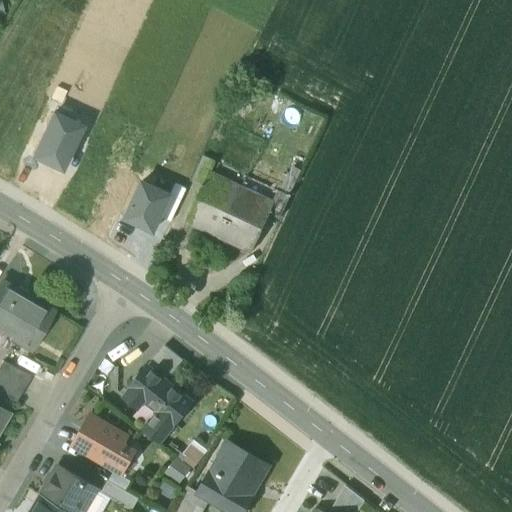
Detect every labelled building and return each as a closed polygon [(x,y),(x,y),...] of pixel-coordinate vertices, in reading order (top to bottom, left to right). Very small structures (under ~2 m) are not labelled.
[(33,158),(62,171),(82,127),(53,114),(33,158)] [(215,161),(203,156),(192,179),(203,184),(208,173),(209,174),(215,161)] [(209,174),(208,173),(203,184),(186,220),(251,251),(268,214),(273,204),(272,203),(209,174)] [(142,182),(125,217),(153,230),(159,217),(170,195),(142,182)] [(170,195),(159,217),(170,223),(186,189),(175,184),(170,195)] [(289,196),(277,191),(272,203),(273,204),(268,214),(279,219),(289,196)] [(52,310),(2,281),(0,284),(0,332),(29,349),(52,310)] [(30,377),(2,361),(0,364),(0,394),(15,402),(30,377)] [(191,401),(147,365),(142,371),(136,372),(133,377),(133,382),(129,388),(130,389),(144,400),(157,411),(142,430),(159,442),(191,401)] [(130,389),(124,396),(138,407),(144,400),(130,389)] [(124,436),(91,417),(74,445),(120,471),(130,453),(119,446),(124,436)] [(206,451),(193,441),(179,458),(193,468),(206,451)] [(228,441),(211,470),(210,470),(197,492),(196,493),(209,501),(228,511),(243,511),(253,495),(245,491),(252,480),(252,481),(264,461),(242,449),(241,449),(228,441)] [(164,472),(178,483),(190,468),(176,457),(164,472)] [(81,511),(96,488),(58,466),(42,495),(71,511),(81,511)] [(113,472),(107,481),(123,490),(129,481),(113,472)] [(101,492),(131,509),(137,498),(123,490),(107,481),(101,492)] [(197,492),(187,486),(179,500),(199,511),(202,511),(209,501),(196,493),(197,492)] [(356,511),(364,500),(344,486),(335,502),(353,511),(356,511)] [(71,511),(42,495),(31,511),(71,511)] [(199,511),(179,500),(172,511),(199,511)] [(353,511),(335,502),(328,511),(353,511)]
